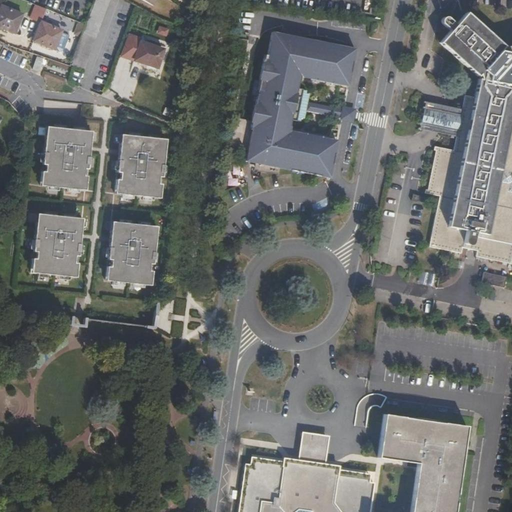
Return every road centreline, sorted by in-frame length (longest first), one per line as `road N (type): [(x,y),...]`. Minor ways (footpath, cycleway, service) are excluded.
road 1 (tertiary): [(404,0),(362,207)]
road 2 (residential): [(0,66),(38,93),(88,98),(122,6)]
road 3 (unknown): [(405,154),(387,288)]
road 4 (tertiary): [(234,380),(214,511)]
